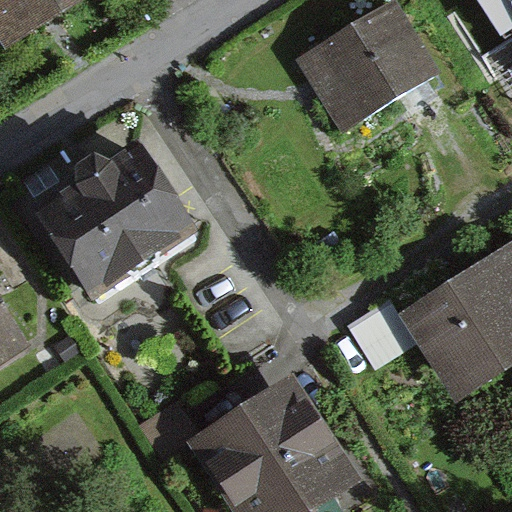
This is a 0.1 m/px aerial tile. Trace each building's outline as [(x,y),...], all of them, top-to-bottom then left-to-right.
[(0,0),(0,66),(108,0),(0,0)] [(511,0),(490,0),(511,35),(511,0)] [(391,9),(301,64),(349,142),(440,87),(391,9)] [(49,201),(97,280),(178,231),(130,152),(49,201)] [(511,244),(510,242),(392,314),(447,402),(511,363),(511,244)] [(0,348),(35,327),(0,268),(0,348)] [(170,458),(199,440),(241,511),(291,511),(364,468),(301,363),(200,423),(184,396),(147,419),(170,458)]
